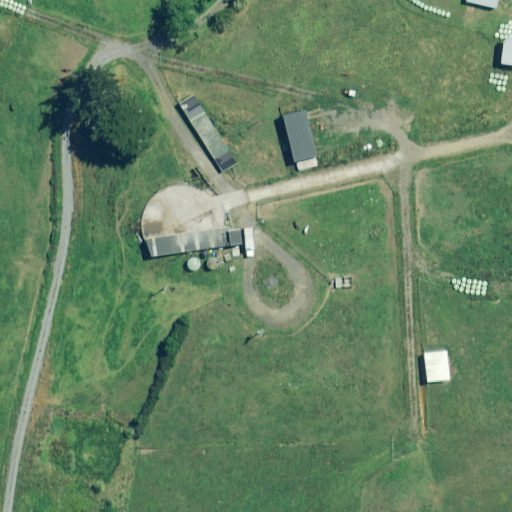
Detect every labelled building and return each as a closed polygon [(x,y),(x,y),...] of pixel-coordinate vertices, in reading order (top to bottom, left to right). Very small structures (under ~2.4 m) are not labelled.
[(511,38),(498,37),(495,63),(511,64),(511,38)] [(311,157),(300,110),(279,115),(290,162),(311,157)] [(225,150),(200,111),(187,120),(211,159),(225,150)] [(389,143),(385,132),(373,136),(376,147),(389,143)] [(238,244),(236,226),(142,239),(145,257),(238,244)] [(196,272),(195,257),(183,257),(184,272),(196,272)] [(214,257),(202,259),(204,269),(215,268),(214,257)]
